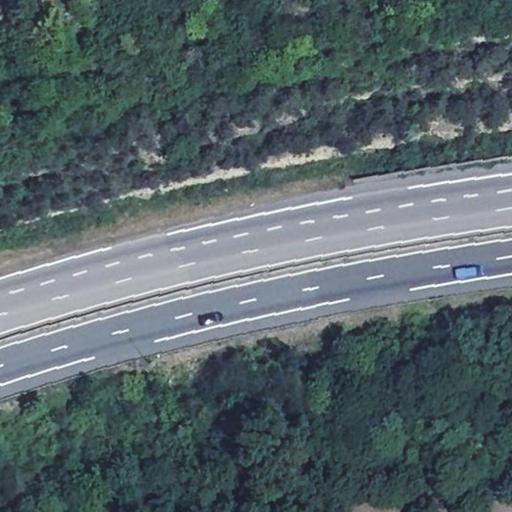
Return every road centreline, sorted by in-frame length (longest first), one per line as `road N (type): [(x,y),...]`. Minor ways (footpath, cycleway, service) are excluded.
road 1 (motorway): [(511,203),(174,262),(0,312)]
road 2 (motorway): [(0,369),(204,314),(511,260)]
